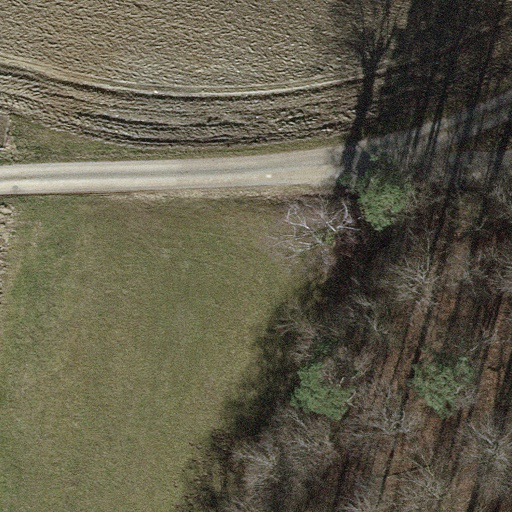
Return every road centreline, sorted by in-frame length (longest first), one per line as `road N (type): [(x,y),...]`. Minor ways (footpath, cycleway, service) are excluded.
road 1 (track): [(0,197),(368,168),(511,111)]
road 2 (track): [(511,157),(368,168)]
